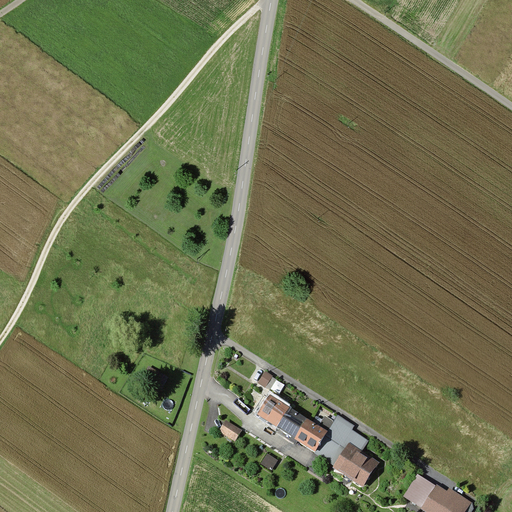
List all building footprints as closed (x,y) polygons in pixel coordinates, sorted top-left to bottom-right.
[(148,369),(141,380),(159,390),(165,379),(148,369)] [(270,379),(264,374),(258,384),(264,388),(270,379)] [(271,430),(274,432),(287,412),(289,408),(277,400),(274,404),(263,396),(252,412),(259,416),(258,417),(273,427),(271,430)] [(307,424),(287,412),(274,432),(275,432),(276,429),(291,439),(289,442),(294,444),(307,424)] [(331,426),(332,424),(324,419),(317,431),(307,424),(294,444),(295,445),(296,442),(314,454),(315,452),(331,426)] [(233,441),(239,433),(225,424),(220,433),(233,441)] [(360,444),(354,440),(331,426),(315,452),(336,466),(334,470),(362,487),(375,466),(354,453),(360,444)] [(276,461),(267,456),(262,465),(272,470),(276,461)] [(468,504),(452,493),(447,500),(434,492),(423,510),(426,511),(469,511),(471,510),(468,504)]
